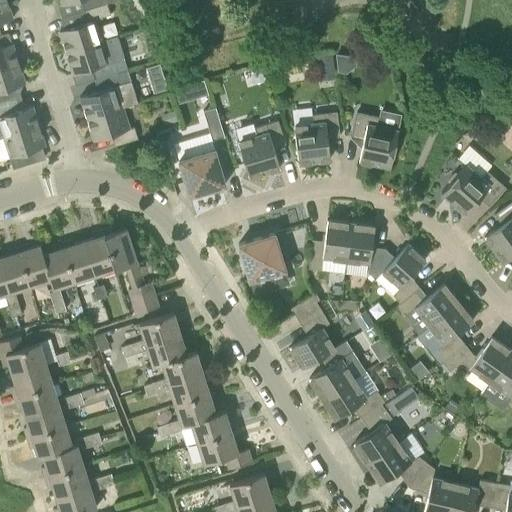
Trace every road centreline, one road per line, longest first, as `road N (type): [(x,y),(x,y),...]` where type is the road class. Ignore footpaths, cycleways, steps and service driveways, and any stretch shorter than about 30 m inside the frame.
road 1 (residential): [(511,313),(436,230),(401,206),(357,191),(328,188),(263,201),(181,238)]
road 2 (residential): [(181,238),(336,483),(366,511)]
road 3 (residential): [(81,180),(32,24),(33,0)]
road 4 (residential): [(81,180),(127,190),(181,238)]
